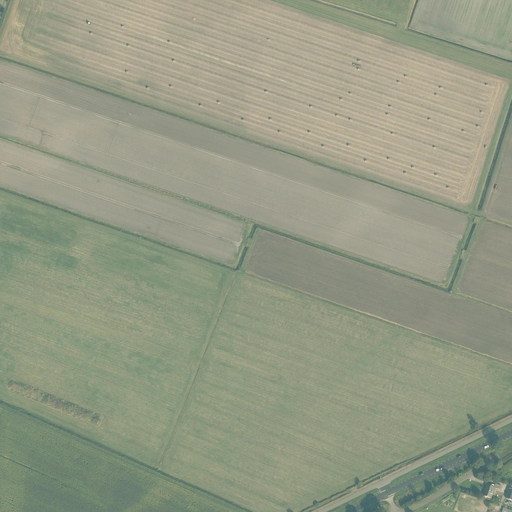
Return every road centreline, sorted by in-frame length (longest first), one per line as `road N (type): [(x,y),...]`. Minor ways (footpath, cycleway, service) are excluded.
road 1 (unclassified): [(382,482),(511,419)]
road 2 (secondary): [(387,493),(511,432)]
